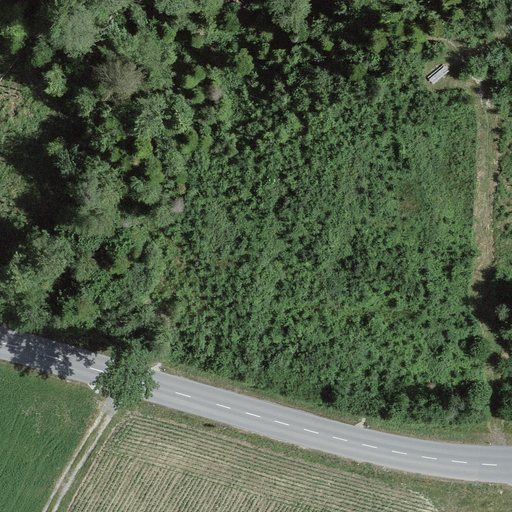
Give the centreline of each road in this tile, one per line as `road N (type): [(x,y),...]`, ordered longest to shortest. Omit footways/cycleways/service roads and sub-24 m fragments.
road 1 (tertiary): [(0,336),(398,453),(511,465)]
road 2 (track): [(133,374),(48,511)]
